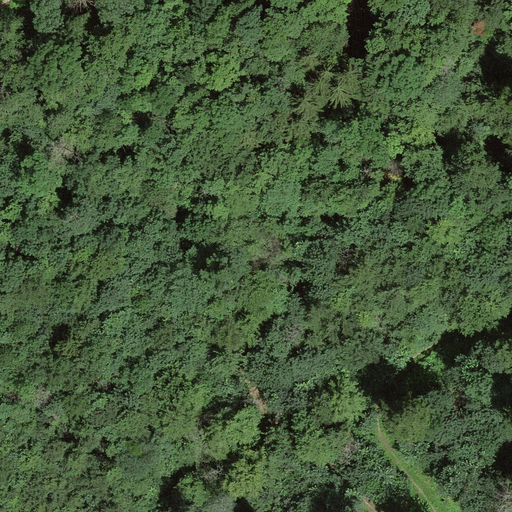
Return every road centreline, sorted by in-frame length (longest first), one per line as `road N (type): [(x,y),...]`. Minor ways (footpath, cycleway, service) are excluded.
road 1 (track): [(348,218),(259,317),(245,347),(249,396),(281,431),(411,511)]
road 2 (track): [(412,511),(375,422),(388,379),(511,307)]
